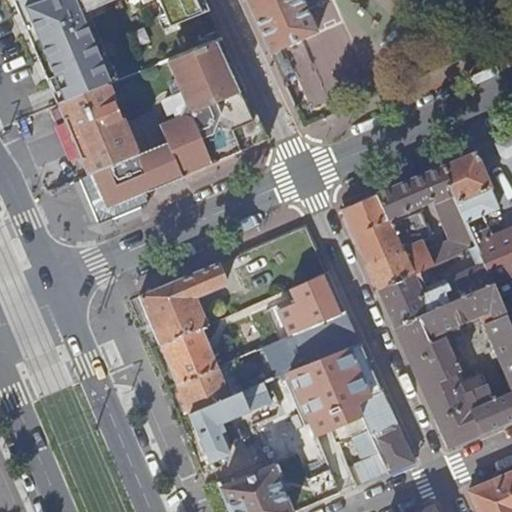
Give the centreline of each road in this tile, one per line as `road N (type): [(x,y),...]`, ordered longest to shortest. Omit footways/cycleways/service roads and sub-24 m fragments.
road 1 (residential): [(306,175),(439,477)]
road 2 (tertiary): [(57,286),(306,175)]
road 3 (primary): [(151,511),(57,286)]
road 4 (tertiary): [(306,175),(511,88)]
road 5 (residential): [(222,0),(306,175)]
road 6 (primary): [(0,368),(61,511)]
road 7 (primary): [(57,286),(0,166)]
